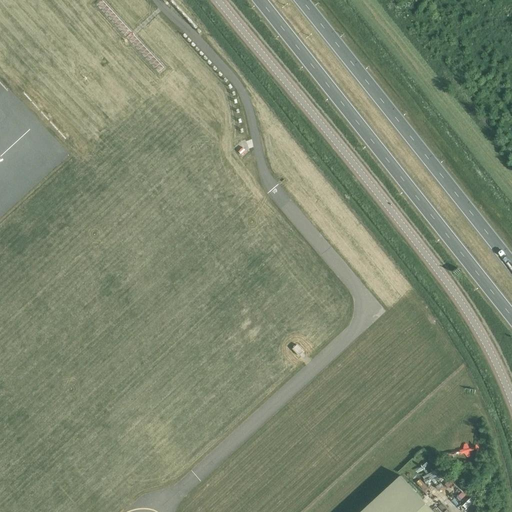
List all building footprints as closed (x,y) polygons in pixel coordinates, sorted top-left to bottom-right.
[(415,480),(423,490),(431,484),(424,473),(415,480)] [(452,475),(443,482),(447,487),(456,480),(452,475)] [(433,511),(429,507),(401,476),(361,511),(433,511)] [(462,489),(458,493),(467,503),(472,499),(462,489)] [(440,498),(433,500),(435,506),(442,505),(440,498)]
